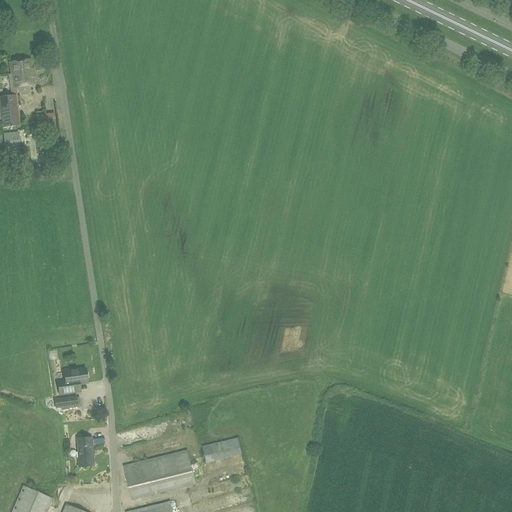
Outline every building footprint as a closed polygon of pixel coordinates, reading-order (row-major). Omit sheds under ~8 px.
[(33,86),(32,73),(30,60),(8,62),(10,75),(8,75),(11,97),(18,96),(17,93),(20,96),(26,95),(28,92),(27,86),(33,86)] [(18,96),(11,97),(0,97),(0,128),(2,129),(19,126),(21,126),(18,96)] [(36,116),(37,130),(38,136),(56,134),(54,114),(36,116)] [(8,152),(22,151),(21,137),(7,138),(8,152)] [(58,395),(72,393),(81,392),(80,384),(87,383),(85,370),(63,373),(65,385),(57,386),(58,395)] [(75,398),(59,400),(60,408),(76,406),(75,398)] [(207,449),(209,459),(243,451),(239,435),(209,442),(210,448),(207,449)] [(91,439),(76,440),(78,468),(93,467),(91,439)] [(195,483),(189,453),(177,455),(179,468),(184,467),(185,472),(179,473),(180,479),(189,477),(191,484),(195,483)] [(229,490),(251,484),(249,475),(227,481),(229,490)] [(175,511),(173,499),(128,509),(128,511),(175,511)]
